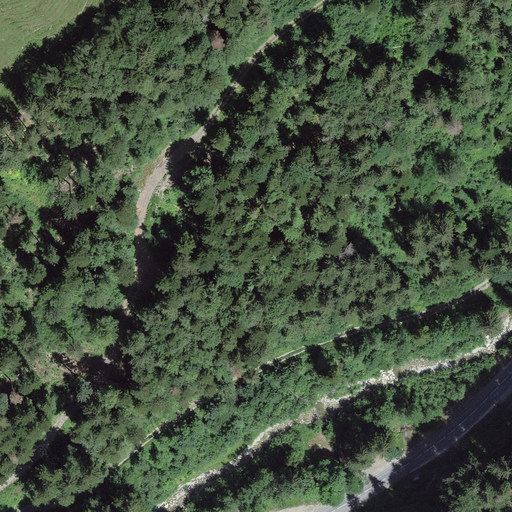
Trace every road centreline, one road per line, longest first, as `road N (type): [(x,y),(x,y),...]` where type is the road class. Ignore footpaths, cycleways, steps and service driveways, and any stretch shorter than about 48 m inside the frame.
road 1 (track): [(0,489),(22,473),(116,347),(140,280),(143,207),(159,171),(198,137),(275,35),(326,0)]
road 2 (track): [(511,265),(439,310),(262,364),(71,495),(18,511)]
road 3 (tertiary): [(511,371),(448,434),(331,511)]
